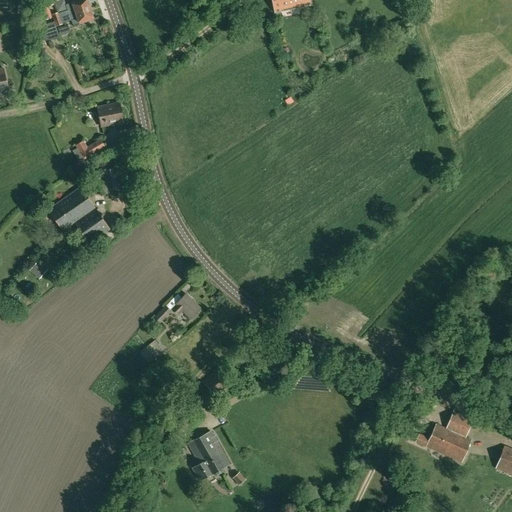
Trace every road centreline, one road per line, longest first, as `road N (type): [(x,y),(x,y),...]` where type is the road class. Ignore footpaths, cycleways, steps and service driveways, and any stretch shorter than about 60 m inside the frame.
road 1 (unclassified): [(511,426),(311,343),(213,274),(164,198),(108,0)]
road 2 (track): [(0,113),(150,69),(251,1)]
road 3 (track): [(121,511),(187,385),(272,321)]
